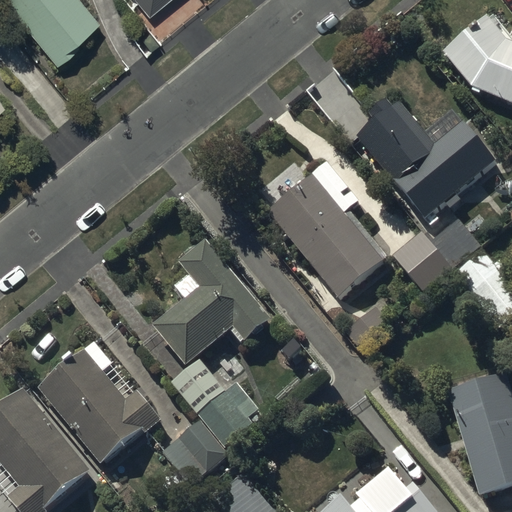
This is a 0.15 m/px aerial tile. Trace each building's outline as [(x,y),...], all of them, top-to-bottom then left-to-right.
[(0,0),(54,64),(74,47),(71,43),(96,23),(76,0),(0,0)] [(132,0),(145,16),(164,0),(132,0)] [(511,37),(494,16),(443,58),(472,94),(511,110),(511,49),(511,48),(511,37)] [(452,115),(426,138),(400,109),(395,113),(389,106),(370,122),(375,127),(357,142),(428,224),(446,208),(451,214),(461,205),(456,199),(495,166),(462,127),(452,115)] [(312,179),(315,183),(272,218),(339,304),(384,267),(344,219),(360,206),(327,167),(312,179)] [(421,235),(393,258),(423,295),(451,273),(421,235)] [(272,326),(207,247),(180,269),(201,294),(154,332),(186,371),(232,334),(244,349),(272,326)] [(484,256),(455,279),(501,336),(511,326),(511,294),(502,282),(511,275),(503,265),(496,270),(484,256)] [(389,327),(376,312),(347,338),(360,353),(389,327)] [(66,373),(39,394),(102,470),(143,436),(146,439),(161,427),(138,399),(126,408),(102,379),(113,369),(96,349),(77,365),(74,361),(64,370),(66,373)] [(511,397),(507,380),(450,397),(480,502),(511,492),(511,397)] [(48,511),(92,477),(26,395),(0,416),(0,468),(20,494),(9,503),(16,511),(48,511)] [(200,423),(161,454),(188,487),(227,455),(200,423)] [(346,511),(345,510),(343,511),(432,511),(415,490),(406,497),(389,474),(357,500),(361,506),(353,511),(346,511)] [(273,511),(246,480),(214,508),(216,511),(273,511)]
